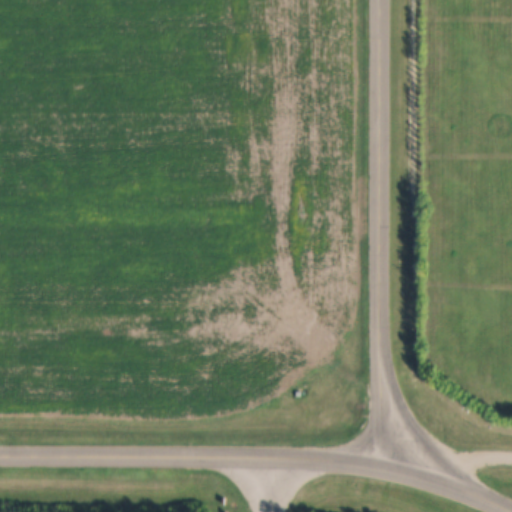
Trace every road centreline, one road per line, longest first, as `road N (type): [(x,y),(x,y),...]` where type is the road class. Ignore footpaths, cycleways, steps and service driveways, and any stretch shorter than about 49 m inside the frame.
road 1 (residential): [(386,466),(381,0)]
road 2 (tertiary): [(0,455),(298,458),(386,466),(447,483)]
